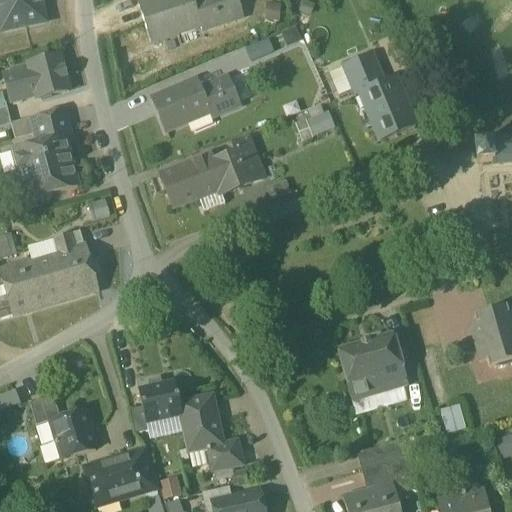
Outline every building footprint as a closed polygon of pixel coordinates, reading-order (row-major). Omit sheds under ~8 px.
[(38,0),(0,0),(0,26),(2,34),(44,25),(38,0)] [(191,0),(163,0),(138,8),(150,46),(200,30),(201,34),(230,24),(222,0),(202,0),(192,3),(191,0)] [(235,0),(222,0),(230,24),(243,20),(235,0)] [(371,59),(343,70),(343,72),(348,83),(377,72),(371,59)] [(60,60),(28,68),(29,72),(36,98),(37,102),(69,94),(65,81),(66,81),(64,73),(63,73),(60,60)] [(255,70),(228,81),(240,109),(241,111),(263,102),(254,81),(259,79),(255,70)] [(29,72),(4,79),(11,105),(36,98),(29,72)] [(343,72),(330,78),(339,100),(352,94),(348,83),(343,72)] [(377,72),(348,83),(352,94),(355,99),(359,97),(379,146),(415,130),(395,81),(383,86),(377,72)] [(228,81),(215,86),(227,114),(240,109),(228,81)] [(197,84),(151,103),(165,136),(210,117),(211,121),(227,114),(215,86),(200,93),(197,84)] [(7,110),(0,112),(0,130),(11,128),(7,110)] [(66,112),(31,121),(37,147),(64,140),(66,146),(74,144),(66,112)] [(333,131),(325,112),(294,125),(302,144),(333,131)] [(37,147),(11,154),(17,176),(21,175),(28,203),(77,191),(66,146),(64,140),(37,147)] [(511,141),(492,143),(489,141),(487,143),(490,145),(490,147),(474,149),(477,167),(491,165),(492,171),(511,169),(511,141)] [(248,143),(233,149),(237,159),(238,159),(249,188),(263,182),(248,143)] [(207,161),(160,179),(173,212),(199,203),(219,195),(220,199),(221,199),(249,188),(238,159),(237,159),(210,170),(207,161)] [(267,192),(271,203),(294,194),(290,183),(267,192)] [(219,195),(199,203),(204,215),(225,207),(221,199),(220,199),(219,195)] [(84,205),(88,222),(110,217),(106,200),(84,205)] [(58,258),(0,274),(0,276),(4,289),(9,305),(13,319),(97,294),(85,250),(76,253),(71,237),(53,242),(58,258)] [(5,239),(0,240),(0,262),(11,260),(5,239)] [(4,289),(0,289),(0,308),(9,305),(4,289)] [(9,305),(0,308),(0,322),(13,319),(9,305)] [(506,310),(474,320),(476,327),(468,330),(479,366),(487,364),(489,372),(493,370),(494,372),(497,372),(502,371),(506,370),(511,368),(511,316),(509,318),(506,310)] [(392,339),(338,355),(353,404),(406,388),(392,339)] [(162,388),(149,390),(150,392),(139,395),(142,411),(146,427),(181,419),(182,419),(179,407),(178,400),(177,400),(174,387),(162,390),(162,388)] [(0,398),(0,412),(20,407),(16,393),(0,398)] [(54,399),(30,407),(37,431),(48,427),(61,423),(54,399)] [(208,401),(179,407),(182,419),(181,419),(189,456),(206,452),(222,449),(222,447),(219,432),(213,433),(209,414),(210,414),(208,401)] [(460,407),(441,412),(447,436),(466,431),(460,407)] [(142,411),(130,414),(135,439),(148,436),(146,427),(142,411)] [(61,423),(48,427),(54,446),(42,450),(47,468),(96,453),(84,416),(61,423)] [(511,438),(501,440),(504,460),(511,459),(511,438)] [(237,444),(222,447),(222,449),(206,452),(211,476),(243,469),(237,444)] [(404,444),(356,457),(361,474),(409,461),(404,444)] [(144,455),(86,473),(97,509),(155,492),(144,455)] [(409,461),(361,474),(367,496),(392,489),(414,483),(409,461)] [(176,479),(160,485),(166,503),(183,497),(176,479)] [(367,496),(344,502),(346,511),(398,511),(392,489),(367,496)] [(229,491),(202,497),(205,508),(206,511),(213,511),(212,507),(232,502),(229,491)] [(148,511),(163,511),(159,494),(145,497),(148,511)] [(232,502),(212,507),(213,511),(262,511),(259,496),(232,502)] [(486,511),(483,496),(438,506),(439,511),(486,511)] [(165,511),(183,511),(181,500),(164,504),(165,511)]
